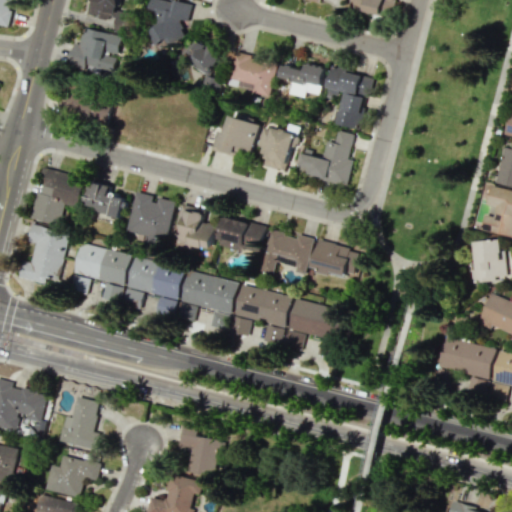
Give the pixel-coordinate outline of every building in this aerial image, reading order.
[(14,0),(0,0),(0,24),(9,26),(14,0)] [(89,0),(88,12),(118,15),(119,0),(89,0)] [(192,5),(170,0),(151,0),(149,12),(156,27),(151,29),(157,43),(172,46),(185,41),(186,36),(182,26),(183,20),(189,21),(192,5)] [(352,0),(351,9),(390,16),(392,0),(352,0)] [(69,66),(113,74),(117,55),(120,56),(124,35),(84,27),(81,44),(73,42),(69,66)] [(210,76),(223,54),(198,38),(184,59),(210,76)] [(228,85),(268,95),(276,62),(236,52),(228,85)] [(327,66),(306,62),(305,67),(284,63),(281,77),(293,79),(290,94),(306,96),(307,91),(321,94),(327,66)] [(338,124),(359,128),(366,95),(370,96),(374,77),(332,67),(328,87),(345,91),(338,124)] [(63,116),(110,123),(114,97),(67,90),(63,116)] [(261,124),(232,115),(226,132),(222,131),(217,148),(236,154),(239,146),(253,150),(261,124)] [(259,145),(265,147),(261,164),(287,171),(298,134),(265,125),(259,145)] [(354,133),(338,130),(335,147),(326,145),(323,157),(312,155),(313,150),(304,148),(299,174),(348,185),(353,159),(349,158),(354,133)] [(511,140),(507,140),(498,183),(511,186),(511,140)] [(33,218),(61,224),(65,204),(79,207),(86,176),(44,167),(33,218)] [(113,187),(92,181),(85,208),(121,218),(127,198),(110,194),(113,187)] [(482,230),(511,236),(511,189),(492,185),(487,204),(496,206),(494,216),(485,214),(482,230)] [(213,249),(218,224),(204,222),(206,213),(187,209),(180,242),(213,249)] [(219,244),(261,253),(268,225),(225,215),(219,244)] [(70,232),(33,224),(29,241),(36,242),(32,262),(23,260),(19,277),(47,283),(48,277),(59,279),(70,232)] [(261,271),(274,273),(276,261),(297,265),(296,272),(307,274),(314,237),(298,234),(297,235),(269,230),(261,271)] [(477,269),(472,269),(473,281),(498,280),(497,276),(505,276),(504,239),(475,241),(477,269)] [(355,273),(361,250),(319,240),(312,268),(347,277),(348,272),(355,273)] [(132,253),(81,243),(73,283),(82,285),(81,291),(88,293),(91,278),(126,284),(132,253)] [(129,288),(161,294),(157,312),(176,316),(185,267),(135,257),(129,288)] [(240,281),(189,270),(182,302),(233,313),(240,281)] [(104,297),(121,301),(124,286),(107,282),(104,297)] [(293,295),(242,284),(231,332),(248,335),(251,318),(268,322),(263,341),(282,345),(293,295)] [(145,291),(128,288),(125,304),(142,308),(145,291)] [(511,300),(491,292),(479,324),(491,328),(493,325),(511,332),(511,300)] [(289,328),(322,336),(319,353),(328,356),(331,340),(340,342),(347,310),(296,298),(289,328)] [(195,320),(198,305),(181,302),(179,317),(195,320)] [(211,326),(227,330),(231,314),(214,310),(211,326)] [(285,346),(303,348),(305,332),(287,330),(285,346)] [(495,347),(445,336),(438,367),(435,380),(451,384),(454,370),(471,374),(467,392),(485,396),(495,347)] [(511,385),(511,353),(499,350),(492,380),(511,385)] [(0,426),(17,431),(21,416),(41,421),(48,394),(15,387),(16,382),(0,378),(0,426)] [(509,386),(492,381),(488,395),(505,400),(509,386)] [(60,442),(92,449),(103,401),(77,396),(73,417),(66,415),(60,442)] [(215,475),(220,439),(200,436),(201,424),(183,421),(180,445),(192,447),(189,471),(215,475)] [(0,479),(14,482),(19,446),(0,443),(0,479)] [(46,489),(80,497),(85,477),(97,480),(102,462),(64,453),(61,466),(52,464),(46,489)] [(203,480),(171,474),(165,499),(151,496),(148,511),(150,511),(193,511),(195,508),(191,508),(195,493),(200,494),(203,480)] [(78,511),(79,511),(81,503),(43,494),(38,511),(78,511)] [(479,511),(481,507),(453,500),(449,511),(479,511)]
